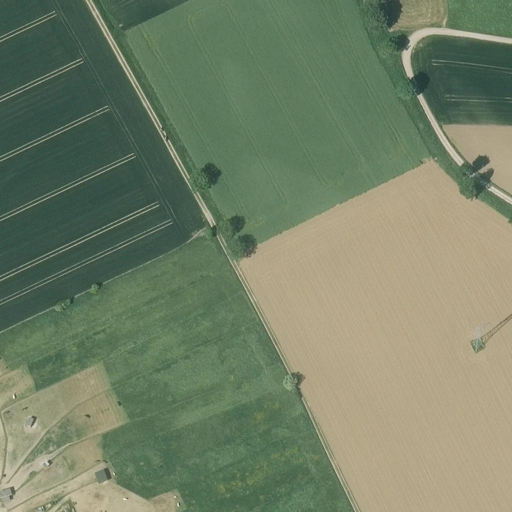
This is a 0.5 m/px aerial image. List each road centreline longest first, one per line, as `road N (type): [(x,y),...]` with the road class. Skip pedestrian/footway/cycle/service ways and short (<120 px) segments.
road 1 (track): [(360,511),(220,231),(92,0)]
road 2 (track): [(511,43),(424,33),(411,39),(406,67),(475,178),(511,203)]
